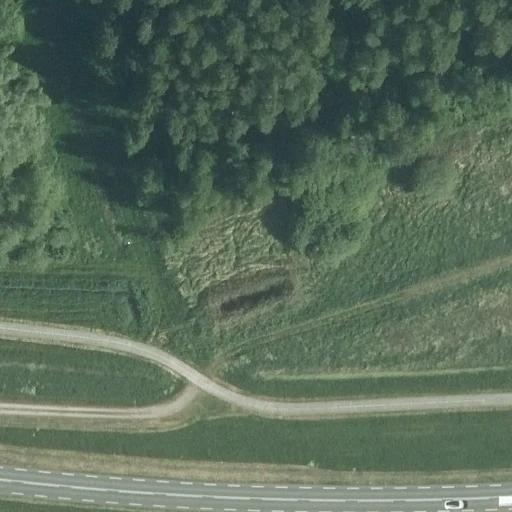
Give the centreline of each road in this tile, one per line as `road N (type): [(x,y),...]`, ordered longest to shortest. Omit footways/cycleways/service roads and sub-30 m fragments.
road 1 (track): [(0,410),(165,409),(222,357),(511,260)]
road 2 (secondary): [(0,480),(327,500),(511,496)]
road 3 (track): [(166,364),(68,0)]
